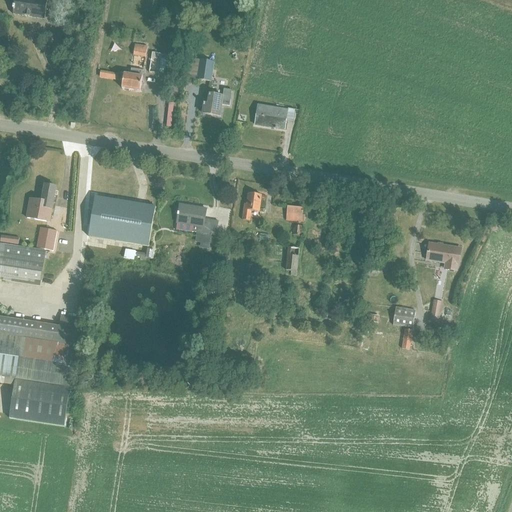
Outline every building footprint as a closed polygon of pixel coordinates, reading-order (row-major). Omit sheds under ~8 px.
[(15,0),(13,14),(45,19),(48,0),(15,0)] [(134,50),(133,56),(146,58),(146,52),(147,47),(135,45),(134,50)] [(149,73),(159,75),(162,55),(152,53),(149,73)] [(197,80),(199,61),(190,60),(189,79),(197,80)] [(197,80),(211,83),(214,63),(200,61),(197,80)] [(140,92),(143,71),(131,69),(130,76),(124,75),(122,89),(140,92)] [(204,104),(202,114),(220,117),(222,106),(230,107),(232,91),(224,90),(223,97),(209,95),(208,105),(204,104)] [(255,125),(285,130),(288,111),(258,106),(255,125)] [(42,202),(30,200),(27,219),(50,223),(50,222),(49,222),(49,223),(46,222),(47,219),(50,220),(56,188),(45,185),(42,202)] [(245,205),(242,221),(250,222),(251,212),(259,213),(262,196),(260,196),(259,195),(255,194),(254,195),(248,194),(247,205),(245,205)] [(96,198),(89,238),(149,247),(155,208),(96,198)] [(192,233),(209,235),(211,223),(204,222),(206,210),(180,206),(178,213),(177,216),(178,216),(176,231),(192,233)] [(303,209),(287,207),(286,221),(304,223),(305,216),(303,216),(303,209)] [(302,227),(295,226),(294,236),(301,236),(302,227)] [(53,252),(57,232),(40,229),(36,249),(53,252)] [(0,244),(0,276),(41,283),(46,252),(0,244)] [(458,266),(461,249),(429,244),(427,260),(446,264),(445,269),(457,271),(457,265),(458,266)] [(285,275),(296,277),(299,249),(288,248),(285,275)] [(126,250),(124,260),(134,261),(135,257),(137,257),(140,258),(140,260),(146,261),(147,259),(153,260),(155,250),(147,249),(147,254),(135,253),(136,252),(126,250)] [(443,302),(433,300),(429,324),(439,326),(443,302)] [(396,308),(393,326),(413,329),(416,312),(396,308)] [(71,382),(80,319),(61,316),(59,327),(0,318),(0,377),(16,380),(10,419),(64,428),(71,382)] [(402,350),(409,351),(412,331),(405,330),(402,350)]
